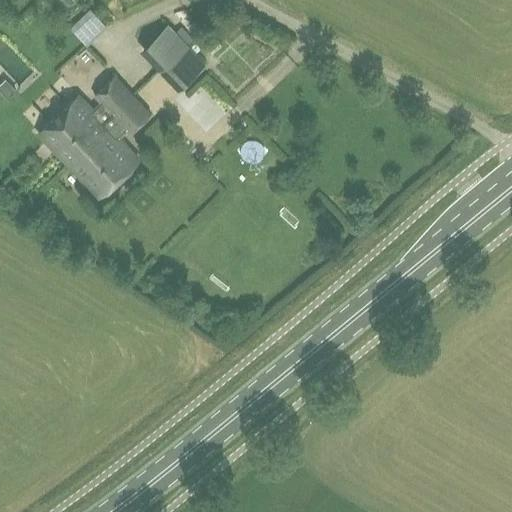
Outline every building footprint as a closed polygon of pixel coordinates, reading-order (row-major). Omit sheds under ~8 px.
[(158,71),(185,45),(166,25),(139,51),(158,71)] [(259,68),(273,50),(261,41),(247,59),(259,68)] [(0,56),(0,64),(29,91),(44,75),(11,45),(0,56)] [(178,90),(204,64),(185,45),(158,71),(178,90)] [(111,116),(132,96),(113,76),(92,96),(99,103),(92,110),(77,94),(38,131),(68,164),(107,127),(103,121),(111,116)] [(184,105),(214,137),(232,120),(202,88),(184,105)] [(128,132),(148,114),(132,96),(111,116),(103,121),(107,127),(68,164),(98,196),(137,159),(117,137),(126,129),(128,132)]
